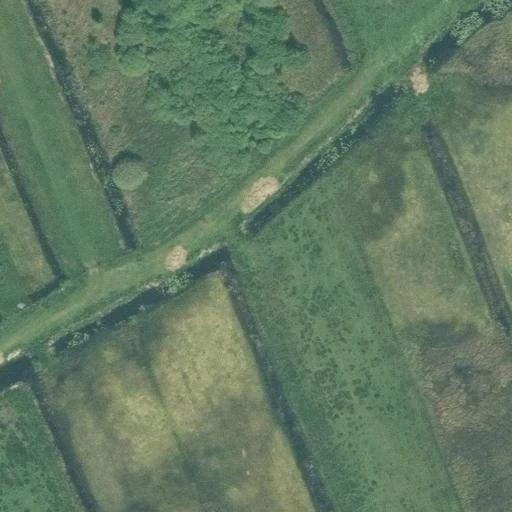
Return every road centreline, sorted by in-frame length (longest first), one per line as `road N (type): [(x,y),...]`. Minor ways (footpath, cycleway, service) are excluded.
road 1 (track): [(0,347),(183,246),(448,0)]
road 2 (track): [(99,290),(0,42)]
